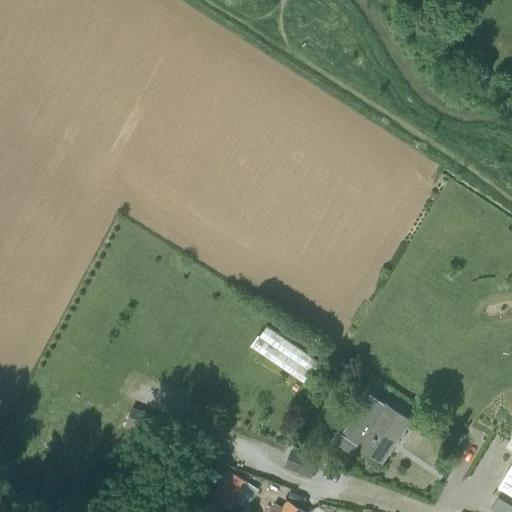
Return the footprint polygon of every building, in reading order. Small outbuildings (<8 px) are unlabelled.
[(303,381),(318,359),(265,322),(250,344),(303,381)] [(409,420),(369,393),(341,433),(358,445),(381,461),(409,420)] [(161,439),(207,456),(214,438),(167,421),(161,439)] [(319,461),(296,452),(290,467),(313,476),(319,461)] [(511,465),(500,485),(511,491),(511,465)] [(146,475),(156,483),(162,476),(152,468),(146,475)] [(230,511),(233,511),(239,503),(247,507),(258,490),(251,485),(225,468),(214,485),(208,481),(201,491),(209,496),(208,498),(230,511)] [(215,483),(221,473),(215,469),(209,479),(215,483)] [(306,511),(288,501),(285,507),(281,511),(306,511)] [(199,511),(217,511),(207,503),(199,511)]
